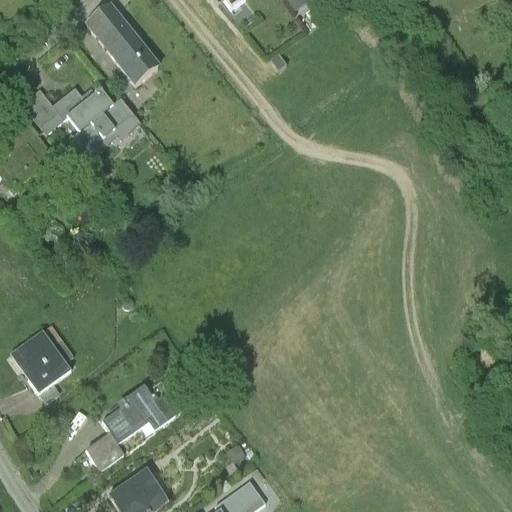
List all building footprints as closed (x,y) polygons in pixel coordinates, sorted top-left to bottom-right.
[(220,0),(230,13),(245,2),(243,0),(220,0)] [(293,14),(313,0),(291,0),(285,4),(293,14)] [(85,27),(97,43),(135,90),(157,73),(107,10),(85,27)] [(277,65),(268,71),(277,82),(285,76),(277,65)] [(21,108),(46,139),(68,121),(79,137),(72,144),(84,160),(103,145),(107,150),(111,147),(122,148),(143,133),(121,102),(112,109),(100,93),(94,98),(95,99),(85,106),(75,93),(52,110),(39,94),(21,108)] [(0,163),(2,166),(0,167),(0,176),(14,192),(53,161),(34,137),(22,121),(10,130),(11,131),(6,135),(0,127),(0,163)] [(92,238),(73,233),(70,249),(88,254),(92,238)] [(132,308),(130,303),(126,301),(122,303),(120,307),(122,311),(126,313),(130,312),(132,308)] [(42,335),(30,343),(14,355),(32,381),(27,384),(37,399),(70,376),(64,367),(73,360),(51,328),(42,335)] [(115,464),(123,457),(116,448),(148,426),(153,434),(181,415),(167,395),(157,403),(154,399),(151,401),(143,389),(122,405),(125,409),(117,415),(101,427),(109,438),(85,455),(99,476),(115,464)] [(237,447),(226,455),(233,468),(246,460),(237,447)] [(254,458),(250,452),(245,456),(249,462),(254,458)] [(146,474),(123,489),(107,500),(114,511),(165,511),(170,509),(146,474)] [(215,511),(260,511),(265,509),(249,486),(214,510),(215,511)]
